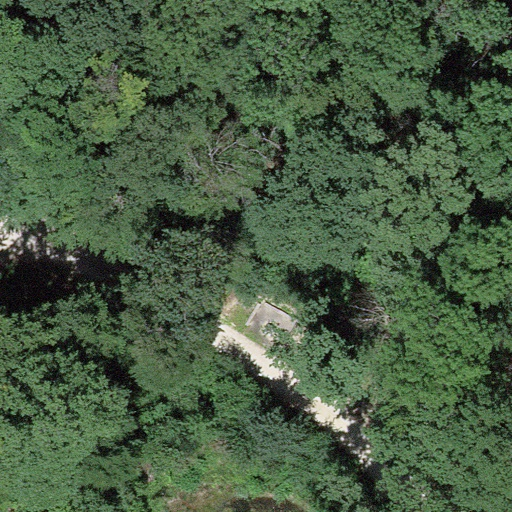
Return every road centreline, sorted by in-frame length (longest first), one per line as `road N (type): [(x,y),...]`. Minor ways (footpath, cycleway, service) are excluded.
road 1 (track): [(433,511),(305,409),(0,195)]
road 2 (track): [(366,0),(359,75),(341,94),(0,152)]
road 3 (track): [(305,409),(394,235),(511,106)]
road 4 (track): [(393,477),(462,456),(511,456)]
